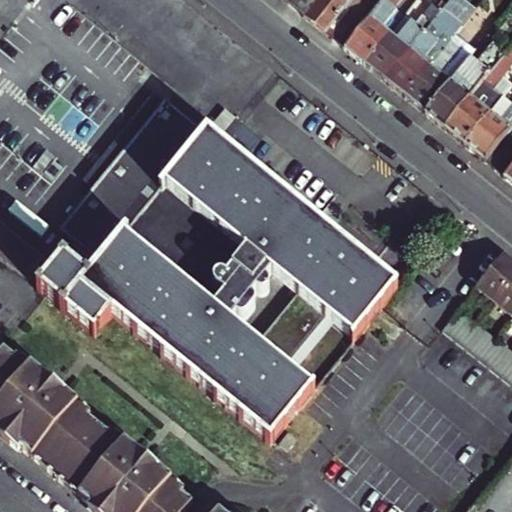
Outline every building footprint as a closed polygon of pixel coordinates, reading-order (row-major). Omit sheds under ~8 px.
[(283,0),(305,17),(318,0),(283,0)] [(318,0),(305,17),(326,35),(353,0),(318,0)] [(345,50),(365,66),(390,36),(383,30),(397,13),(393,10),(401,0),(384,0),(382,4),(345,50)] [(386,83),(442,13),(432,5),(415,27),(411,25),(397,42),(390,36),(365,66),(386,83)] [(405,98),(444,51),(456,36),(463,27),(444,11),(442,13),(386,83),(405,98)] [(470,60),(426,115),(446,130),(474,95),(492,72),(502,60),(511,47),(511,35),(505,30),(492,46),(485,41),(470,60)] [(405,98),(426,115),(470,60),(461,52),(463,50),(459,46),(463,41),(456,36),(444,51),(405,98)] [(465,146),(503,99),(492,91),(511,68),(502,60),(492,72),(474,95),(446,130),(465,146)] [(511,96),(508,93),(503,99),(465,146),(485,162),(511,128),(511,96)] [(112,316),(271,445),(279,435),(315,391),(260,345),(268,335),(282,334),(292,321),(290,308),(299,297),(355,343),(399,289),(166,100),(60,229),(99,260),(87,276),(64,257),(57,265),(53,262),(53,261),(0,218),(0,256),(39,288),(37,290),(94,337),(112,316)] [(511,128),(485,162),(511,184),(511,128)] [(494,303),(511,281),(511,260),(504,254),(477,288),(494,303)] [(511,281),(494,303),(511,316),(511,281)] [(442,331),(455,342),(472,322),(458,311),(442,331)] [(472,322),(455,342),(466,351),(483,331),(476,325),(472,322)] [(483,331),(466,351),(477,360),(494,340),(483,331)] [(477,360),(489,369),(505,349),(494,340),(477,360)] [(505,349),(489,369),(501,379),(511,365),(511,354),(511,353),(505,349)] [(0,356),(0,431),(23,450),(99,511),(186,511),(193,504),(181,495),(185,490),(114,432),(111,436),(89,418),(92,414),(21,357),(18,360),(6,350),(0,356)] [(511,365),(501,379),(511,388),(511,387),(511,365)] [(290,431),(284,439),(293,447),(300,439),(290,431)]
